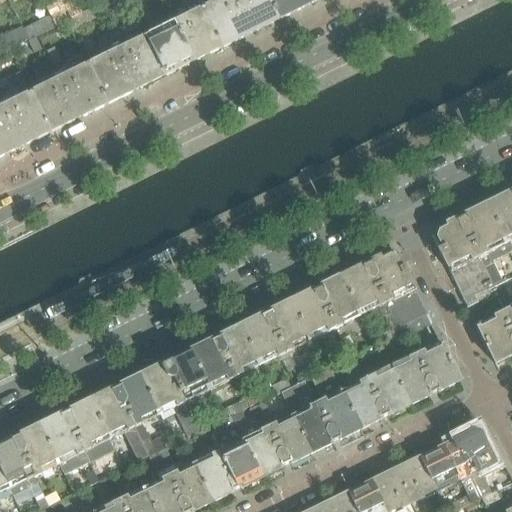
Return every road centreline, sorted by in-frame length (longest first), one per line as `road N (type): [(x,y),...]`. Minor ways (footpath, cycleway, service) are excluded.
road 1 (secondary): [(415,0),(0,209)]
road 2 (secondary): [(0,399),(392,205)]
road 3 (residential): [(488,402),(259,511)]
road 4 (residential): [(392,205),(488,402)]
road 5 (secondary): [(392,205),(511,145)]
